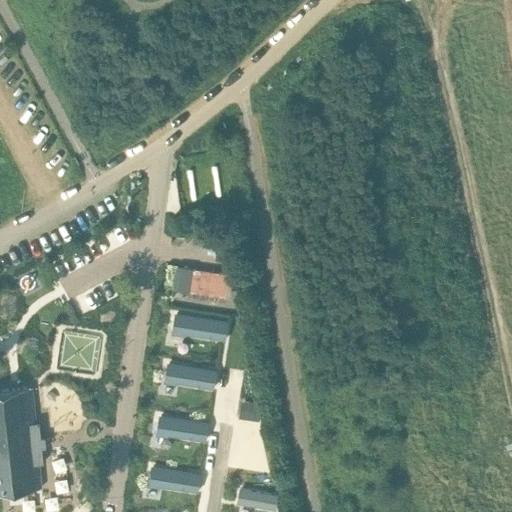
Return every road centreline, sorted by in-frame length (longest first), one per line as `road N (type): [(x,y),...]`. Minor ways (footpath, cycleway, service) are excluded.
road 1 (track): [(511,410),(429,36),(412,0)]
road 2 (unclassified): [(158,148),(111,494)]
road 3 (unclassified): [(158,148),(237,88),(328,0)]
road 4 (unclassified): [(0,236),(158,148)]
